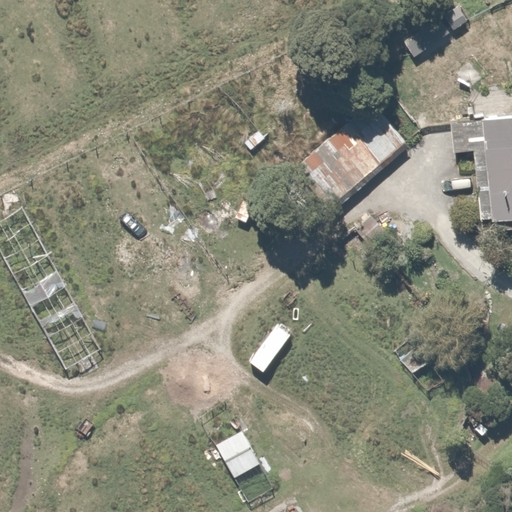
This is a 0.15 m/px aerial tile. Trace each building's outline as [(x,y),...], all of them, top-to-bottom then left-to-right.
[(453,4),(398,45),(409,60),(464,20),(453,4)] [(286,159),(324,205),(402,141),(364,95),(286,159)] [(469,149),(475,220),(511,216),(511,111),(445,117),(447,150),(469,149)] [(193,185),(203,203),(225,191),(215,173),(193,185)] [(21,198),(0,209),(0,257),(58,368),(99,346),(21,198)] [(271,318),(244,357),(261,369),(289,331),(271,318)] [(402,340),(405,344),(390,356),(405,375),(448,342),(432,323),(419,333),(416,329),(402,340)] [(241,425),(209,441),(228,479),(260,463),(241,425)]
